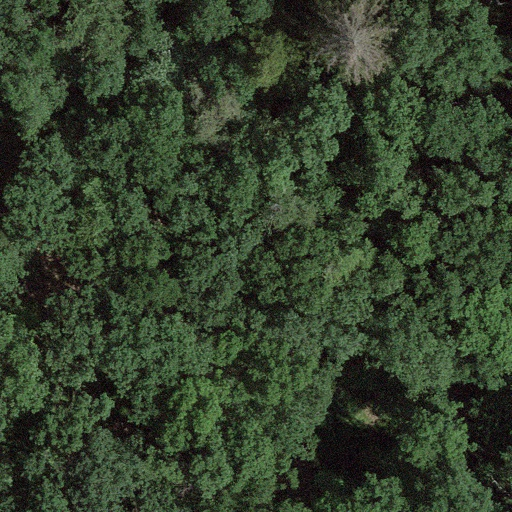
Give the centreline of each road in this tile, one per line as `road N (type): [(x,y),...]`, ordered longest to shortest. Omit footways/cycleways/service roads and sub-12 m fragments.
road 1 (track): [(323,511),(49,73)]
road 2 (track): [(254,0),(0,88)]
